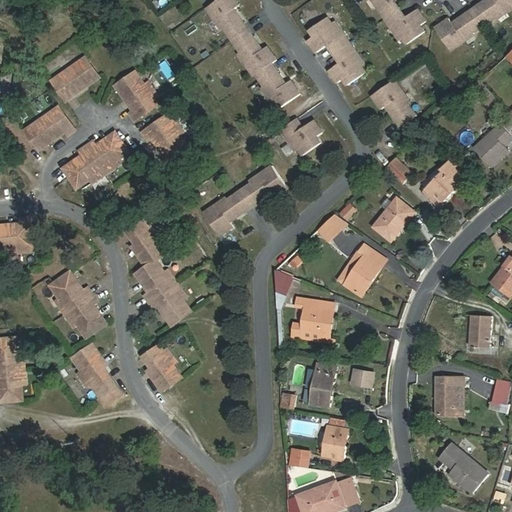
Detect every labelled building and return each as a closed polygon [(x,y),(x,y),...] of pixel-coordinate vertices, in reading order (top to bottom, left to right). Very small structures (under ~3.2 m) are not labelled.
[(240,5),(235,0),(217,0),(207,7),(217,21),(219,20),(225,28),(234,40),(249,29),(235,9),(240,5)] [(383,8),(377,0),(373,0),(380,10),(383,8)] [(377,0),(383,8),(381,10),(386,18),(399,9),(393,1),(393,0),(377,0)] [(399,9),(402,7),(396,0),(393,0),(393,1),(399,9)] [(511,9),(511,0),(488,0),(474,10),(485,25),(497,16),(505,11),(507,13),(511,9)] [(399,9),(405,18),(408,16),(407,16),(402,7),(399,9)] [(421,25),(427,21),(418,8),(407,16),(408,16),(405,18),(399,9),(386,18),(392,26),(395,24),(403,37),(408,43),(426,31),(421,25)] [(485,25),(474,10),(454,24),(451,19),(438,27),(454,50),(466,41),(465,39),(485,25)] [(507,13),(505,11),(497,16),(499,19),(507,13)] [(310,39),(319,52),(330,45),(329,44),(332,42),(338,51),(351,42),(345,34),(342,36),(334,24),(329,17),(311,29),(315,36),(310,39)] [(345,34),(337,22),(334,24),(342,36),(345,34)] [(403,37),(395,24),(392,26),(392,27),(400,39),(403,37)] [(277,59),(268,45),(263,49),(249,29),(234,40),(242,52),(248,60),(245,61),(255,75),(273,63),(277,59)] [(475,35),(473,33),(465,39),(466,41),(475,35)] [(338,51),(332,42),(329,44),(330,45),(335,53),(338,51)] [(356,51),(351,42),(338,51),(344,60),(341,62),(330,69),(339,82),(344,78),(349,84),(367,72),(362,65),(354,53),(356,51)] [(344,60),(338,51),(335,53),(341,62),(344,60)] [(365,63),(357,51),(356,51),(354,53),(362,65),(365,63)] [(86,86),(101,76),(89,58),(87,57),(73,67),(75,69),(56,83),(67,99),(74,94),(72,91),(84,83),(86,86)] [(301,93),(292,79),(287,83),(273,63),(257,73),(266,85),(272,93),(269,95),(279,109),(301,93)] [(75,69),(73,67),(54,80),(56,83),(75,69)] [(137,71),(118,84),(127,98),(130,96),(138,107),(135,109),(131,112),(136,119),(159,103),(154,96),(146,85),(137,71)] [(405,93),(396,79),(373,95),(383,109),(388,105),(401,126),(417,115),(409,103),(403,95),(405,93)] [(488,106),(497,98),(481,80),(471,88),(488,106)] [(158,93),(150,82),(146,85),(154,96),(158,93)] [(86,86),(84,83),(72,91),(74,94),(86,86)] [(130,96),(127,98),(135,109),(138,107),(130,96)] [(42,119),(27,129),(40,149),(55,138),(53,135),(65,127),(67,130),(69,134),(76,129),(60,106),(53,111),(55,113),(43,121),(42,119)] [(42,119),(43,121),(55,113),(53,111),(42,119)] [(172,123),(167,115),(144,131),(149,138),(153,136),(156,134),(164,145),(161,147),(170,161),(190,148),(180,134),(172,123)] [(304,126),(298,118),(295,120),(301,129),(304,126)] [(323,132),(315,119),(301,129),(295,120),(282,129),(288,138),(291,136),(304,155),(322,142),(318,136),(323,132)] [(184,131),(176,120),(172,123),(180,134),(184,131)] [(505,144),(511,138),(511,133),(502,123),(475,147),(492,165),(510,149),(505,144)] [(55,138),(67,130),(65,127),(53,135),(55,138)] [(94,141),(88,146),(104,169),(116,160),(130,151),(116,132),(109,137),(111,140),(99,148),(97,145),(94,141)] [(156,134),(153,136),(161,147),(164,145),(156,134)] [(291,136),(288,138),(296,150),(299,148),(291,136)] [(109,137),(97,145),(99,148),(111,140),(109,137)] [(88,146),(81,150),(86,157),(74,165),(72,162),(65,167),(78,187),(92,177),(104,169),(88,146)] [(72,162),(74,165),(86,157),(84,154),(72,162)] [(386,167),(405,185),(416,175),(398,157),(386,167)] [(451,186),(465,172),(452,157),(440,168),(443,171),(426,187),(433,196),(437,194),(443,201),(454,191),(451,186)] [(104,169),(107,173),(119,164),(116,160),(104,169)] [(253,182),(241,191),(251,206),(272,192),(275,197),(288,188),(272,166),(259,174),(261,177),(253,182)] [(92,177),(94,181),(107,173),(104,169),(92,177)] [(451,186),(454,191),(470,177),(465,172),(451,186)] [(437,206),(443,201),(437,194),(433,196),(426,187),(421,191),(437,206)] [(218,202),(206,211),(221,234),(234,225),(231,220),(251,206),(241,191),(228,199),(220,205),(218,202)] [(392,242),(401,231),(398,228),(413,209),(398,196),(373,228),(392,242)] [(350,201),(340,213),(348,221),(359,209),(350,201)] [(398,228),(401,231),(416,212),(413,209),(398,228)] [(350,222),(337,213),(320,228),(331,239),(350,222)] [(9,226),(0,226),(0,227),(2,250),(19,249),(33,247),(30,219),(22,219),(23,224),(23,228),(9,230),(9,226)] [(138,252),(147,266),(156,259),(157,260),(167,252),(145,220),(128,231),(137,244),(141,250),(138,252)] [(137,244),(133,246),(138,252),(141,250),(137,244)] [(344,283),(358,293),(368,277),(372,280),(385,260),(364,245),(359,253),(364,256),(344,283)] [(511,293),(511,256),(492,282),(510,296),(511,293)] [(151,301),(174,285),(166,273),(157,260),(156,259),(147,266),(137,273),(142,280),(145,278),(153,290),(150,292),(146,295),(151,301)] [(287,295),(294,277),(276,269),(277,291),(287,295)] [(178,282),(170,270),(166,273),(174,285),(178,282)] [(77,280),(72,272),(53,286),(62,299),(70,311),(94,295),(89,289),(85,292),(82,294),(74,282),(77,280)] [(368,277),(358,293),(361,295),(372,280),(368,277)] [(145,278),(142,280),(150,292),(153,290),(145,278)] [(82,294),(85,292),(77,280),(74,282),(82,294)] [(183,297),(186,295),(178,282),(174,285),(183,297)] [(174,285),(151,301),(155,308),(159,305),(163,303),(171,315),(168,317),(173,324),(192,311),(183,297),(174,285)] [(283,303),(287,295),(277,291),(278,301),(283,303)] [(99,302),(94,295),(70,311),(78,324),(88,337),(107,324),(102,317),(99,319),(91,307),(94,305),(99,302)] [(297,325),(296,333),(303,335),(304,331),(331,335),(333,325),(328,324),(331,310),(326,309),(327,301),(299,296),(297,305),(307,306),(304,325),(297,325)] [(62,299),(58,302),(67,314),(70,311),(62,299)] [(303,335),(296,333),(296,336),(334,342),(340,303),(327,301),(326,309),(331,310),(328,324),(333,325),(331,335),(304,331),(303,335)] [(163,303),(159,305),(168,317),(171,315),(163,303)] [(94,305),(91,307),(99,319),(102,317),(94,305)] [(70,311),(67,314),(75,326),(78,324),(70,311)] [(492,347),(493,316),(472,315),(470,346),(492,347)] [(18,337),(0,338),(0,358),(0,362),(0,361),(0,369),(21,368),(19,353),(18,337)] [(104,359),(94,345),(75,359),(84,372),(93,385),(97,390),(113,379),(105,367),(101,361),(104,359)] [(163,350),(160,345),(144,356),(152,368),(156,374),(153,376),(163,390),(182,376),(173,363),(163,350)] [(177,360),(168,347),(163,350),(173,363),(177,360)] [(331,382),(335,383),(338,367),(319,364),(317,371),(315,389),(312,404),(332,407),(333,397),(329,396),(331,382)] [(21,368),(0,369),(0,377),(2,378),(3,392),(0,392),(0,395),(1,401),(24,399),(22,382),(21,368)] [(317,371),(310,370),(307,387),(315,389),(317,371)] [(374,374),(355,371),(353,384),(372,387),(374,374)] [(93,385),(84,372),(80,375),(89,388),(93,385)] [(464,384),(464,374),(437,374),(436,415),(458,416),(458,385),(464,384)] [(508,405),(511,385),(511,380),(497,377),(492,401),(508,405)] [(118,386),(113,379),(97,390),(102,398),(118,386)] [(124,394),(118,386),(102,398),(108,406),(124,394)] [(292,405),(294,393),(286,392),(284,404),(292,405)] [(131,435),(144,427),(134,411),(121,420),(131,435)] [(347,418),(330,415),(324,452),(343,456),(346,444),(341,443),(343,436),(347,437),(349,427),(346,427),(347,418)] [(460,462),(453,469),(451,473),(474,493),(490,473),(451,442),(440,457),(446,464),(453,457),(460,462)] [(289,466),(302,467),(304,449),(291,448),(289,466)] [(446,464),(453,469),(460,462),(453,457),(446,464)] [(339,488),(337,481),(298,494),(304,511),(333,511),(346,508),(360,502),(354,483),(339,488)] [(301,511),(296,497),(286,500),(286,511),(301,511)]
